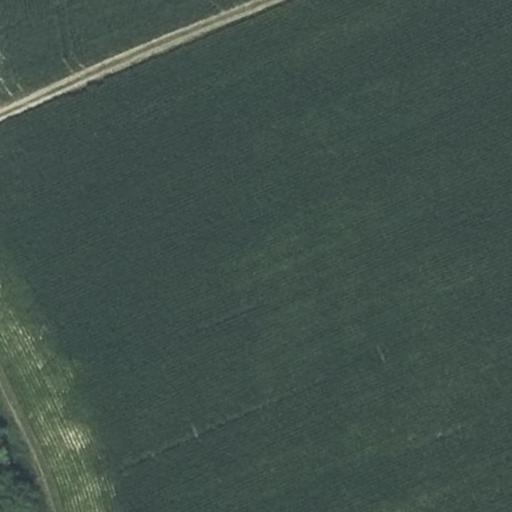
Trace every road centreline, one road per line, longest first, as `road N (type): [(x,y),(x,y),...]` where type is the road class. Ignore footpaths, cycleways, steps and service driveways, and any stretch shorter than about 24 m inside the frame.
road 1 (track): [(0,112),(271,0)]
road 2 (track): [(0,368),(19,397),(53,511)]
